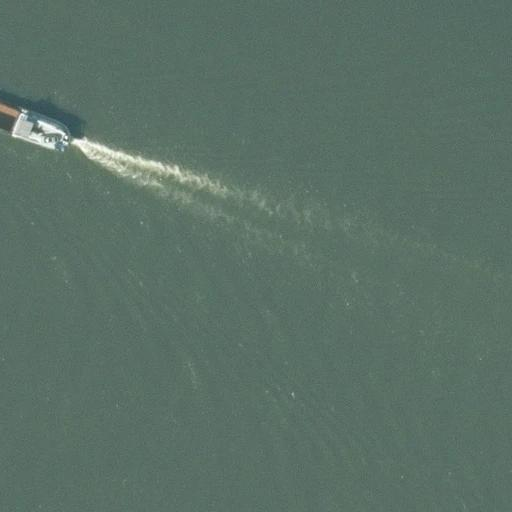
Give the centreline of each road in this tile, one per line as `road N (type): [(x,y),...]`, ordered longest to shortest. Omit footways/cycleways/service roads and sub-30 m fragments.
road 1 (motorway): [(235,511),(456,0)]
road 2 (motorway): [(381,0),(167,511)]
